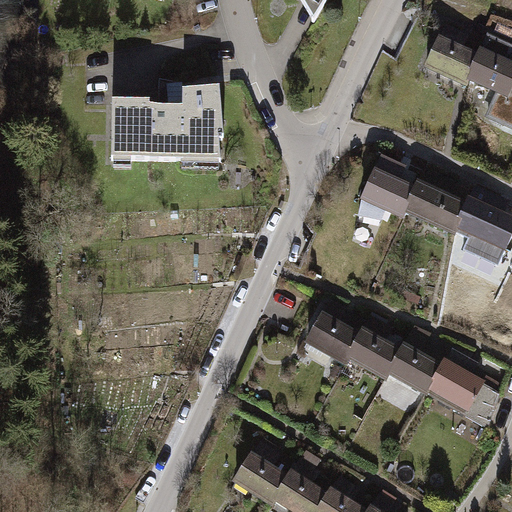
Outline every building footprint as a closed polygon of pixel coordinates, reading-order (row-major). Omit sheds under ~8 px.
[(304,0),(320,29),(338,0),(304,0)] [(473,43),(449,33),(430,77),(472,95),(474,89),(486,63),(468,55),(473,43)] [(511,54),(493,46),(486,63),(474,89),(511,105),(511,54)] [(190,111),(119,111),(118,164),(233,164),(229,95),(193,92),(190,111)] [(411,173),(389,164),(370,208),(410,224),(411,221),(423,194),(405,186),(411,173)] [(459,188),(430,176),(423,194),(411,221),(460,241),(462,236),(473,209),(454,201),(459,188)] [(503,203),(480,193),(473,209),(462,236),(503,254),(511,232),(511,220),(498,215),(503,203)] [(355,319),(334,307),(310,347),(348,368),(350,364),(365,338),(349,329),(355,319)] [(395,336),(374,323),(365,338),(350,364),(388,385),(392,379),(406,355),(389,346),(395,336)] [(437,351),(415,339),(406,355),(392,379),(430,401),(432,397),(447,371),(431,361),(437,351)] [(477,369),(455,357),(447,371),(432,397),(470,419),(487,389),(471,379),(477,369)] [(285,460),(264,447),(240,487),(278,509),(280,506),(296,479),(280,470),(285,460)] [(325,478),(303,466),(296,479),(280,506),(290,511),(327,511),(336,498),(320,488),(325,478)] [(365,497),(343,484),(336,498),(327,511),(368,511),(359,507),(365,497)] [(403,511),(384,501),(377,511),(403,511)]
